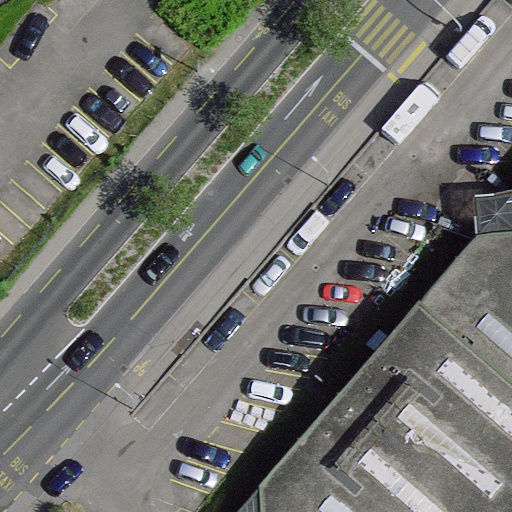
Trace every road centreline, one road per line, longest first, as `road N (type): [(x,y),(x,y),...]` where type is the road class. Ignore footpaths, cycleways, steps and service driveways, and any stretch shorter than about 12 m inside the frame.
road 1 (primary): [(0,433),(111,358),(413,0)]
road 2 (primary): [(315,0),(25,344),(0,392)]
